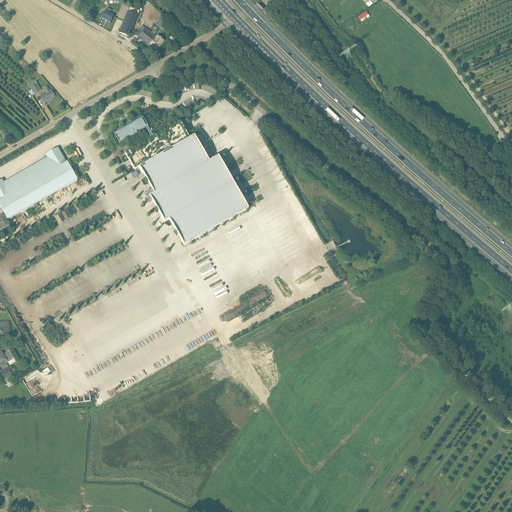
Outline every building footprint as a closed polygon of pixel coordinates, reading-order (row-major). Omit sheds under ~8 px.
[(110,23),(113,17),(110,15),(112,11),(108,8),(105,12),(101,18),(110,23)] [(138,15),(135,14),(136,10),(132,8),(130,12),(128,11),(119,33),(129,37),(138,15)] [(362,22),(371,17),(367,11),(359,17),(362,22)] [(160,29),(167,23),(162,17),(155,24),(160,29)] [(164,41),(160,38),(157,36),(156,37),(142,26),(139,29),(143,32),(141,34),(138,38),(149,46),(148,47),(155,52),(164,41)] [(29,92),(32,96),(35,95),(42,90),(35,80),(33,81),(31,78),(26,81),(28,84),(28,85),(32,90),(29,92)] [(51,90),(50,90),(47,86),(43,88),(46,93),(41,96),(42,99),(44,103),(55,97),(52,93),(51,90)] [(143,118),(114,135),(119,144),(125,141),(130,150),(125,153),(135,171),(139,168),(152,190),(145,194),(149,202),(152,200),(164,222),(169,220),(184,246),(248,209),(218,157),(209,162),(194,136),(190,139),(180,122),(148,140),(143,131),(148,127),(143,118)] [(5,220),(7,219),(8,220),(78,180),(67,162),(66,162),(58,148),(45,155),(47,157),(4,182),(2,179),(0,180),(0,206),(5,215),(3,216),(0,217),(0,231),(6,228),(7,224),(5,220)] [(145,187),(142,181),(135,185),(138,190),(145,187)] [(231,237),(243,260),(253,255),(248,247),(251,245),(247,238),(246,238),(240,227),(229,233),(231,237)] [(193,254),(205,278),(207,277),(209,280),(220,274),(219,271),(216,272),(205,248),(193,254)] [(255,255),(245,262),(249,268),(259,261),(255,255)] [(212,280),(209,281),(212,287),(224,282),(221,276),(212,280)] [(0,339),(10,339),(9,322),(0,322),(0,339)] [(16,362),(14,359),(17,357),(13,349),(6,353),(4,355),(0,349),(0,348),(0,373),(4,380),(12,376),(8,368),(1,372),(0,369),(0,367),(8,362),(10,366),(16,362)]
